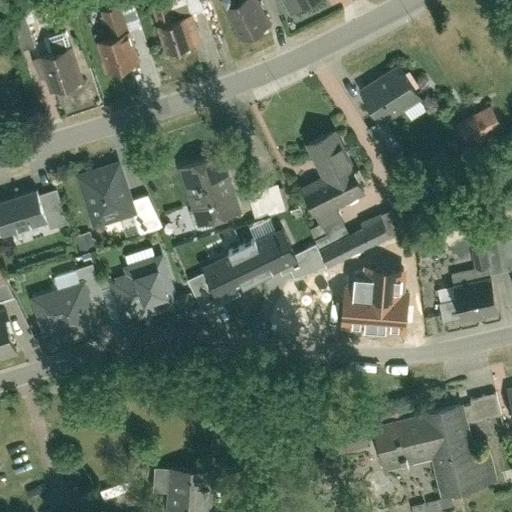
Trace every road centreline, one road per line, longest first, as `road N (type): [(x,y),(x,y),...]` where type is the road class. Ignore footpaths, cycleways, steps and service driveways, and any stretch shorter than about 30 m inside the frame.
road 1 (residential): [(511,337),(373,354),(161,335),(0,381)]
road 2 (residential): [(0,160),(288,67),(423,0)]
